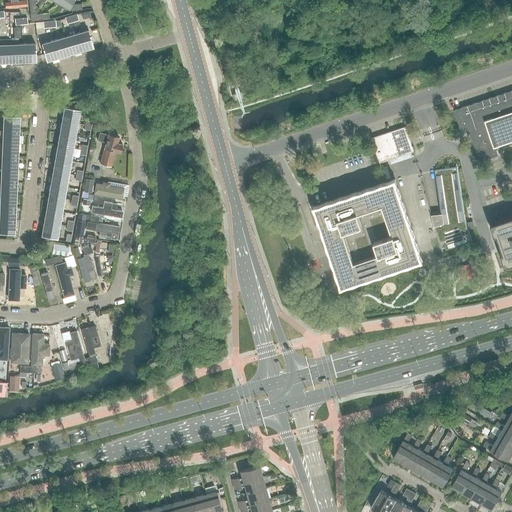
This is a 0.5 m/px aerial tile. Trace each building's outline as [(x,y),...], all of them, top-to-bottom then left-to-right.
[(30,0),(29,0),(30,13),(36,12),(36,9),(37,7),(35,5),(34,0),(30,0)] [(68,9),(71,4),(73,0),(59,0),(57,3),(68,9)] [(120,41),(115,26),(110,27),(115,43),(120,41)] [(88,30),(77,33),(81,50),(93,47),(88,30)] [(77,33),(65,37),(70,54),(81,50),(77,33)] [(11,39),(12,62),(24,62),(23,44),(19,44),(19,36),(11,36),(11,39)] [(65,37),(54,40),(59,57),(70,54),(65,37)] [(11,39),(0,39),(0,53),(0,63),(12,62),(11,39)] [(54,40),(42,44),(47,61),(59,57),(54,40)] [(35,43),(23,44),(24,62),(36,61),(35,43)] [(511,90),(454,110),(460,127),(461,130),(467,128),(479,161),(498,155),(495,145),(511,138),(511,90)] [(234,101),(243,98),(242,93),(232,95),(234,101)] [(64,107),(62,121),(77,124),(79,111),(80,110),(64,107)] [(3,116),(3,130),(19,131),(19,117),(3,116)] [(62,121),(59,134),(75,136),(77,124),(62,121)] [(408,134),(407,131),(405,127),(371,138),(375,150),(379,162),(413,151),(408,134)] [(3,130),(2,143),(18,143),(19,131),(3,130)] [(99,132),(97,140),(105,143),(100,164),(111,166),(115,151),(120,153),(122,144),(117,143),(119,137),(108,134),(107,134),(103,133),(99,132)] [(59,134),(57,146),(73,149),(75,136),(59,134)] [(2,143),(2,156),(18,156),(18,143),(2,143)] [(57,146),(55,159),(70,162),(73,149),(57,146)] [(2,156),(1,168),(17,169),(18,156),(2,156)] [(55,159),(53,171),(68,174),(70,162),(55,159)] [(435,170),(441,213),(435,214),(430,215),(442,251),(471,241),(464,221),(457,167),(435,170)] [(1,168),(1,181),(16,182),(17,169),(1,168)] [(53,171),(51,184),(66,187),(68,174),(53,171)] [(86,179),(84,191),(88,192),(91,193),(93,180),(86,179)] [(320,221),(340,281),(341,285),(344,284),(420,259),(394,180),(386,183),(315,206),(320,221)] [(1,186),(0,194),(16,195),(16,182),(1,181),(1,186)] [(94,193),(121,197),(123,186),(96,182),(94,193)] [(51,184),(48,197),(64,199),(66,187),(51,184)] [(0,194),(0,198),(0,207),(15,208),(16,195),(0,194)] [(48,197),(46,209),(62,212),(64,199),(48,197)] [(91,204),(90,212),(121,217),(122,209),(110,207),(111,202),(104,200),(103,206),(91,204)] [(0,207),(0,219),(15,220),(15,208),(0,207)] [(46,209),(44,222),(59,224),(62,212),(46,209)] [(490,225),(494,238),(497,237),(502,254),(500,254),(504,267),(511,264),(511,217),(511,218),(490,225)] [(0,233),(14,234),(15,220),(0,219),(0,233)] [(77,220),(74,236),(80,237),(82,225),(83,225),(84,221),(77,220)] [(86,221),(85,228),(98,230),(97,236),(109,238),(110,232),(118,233),(119,226),(86,221)] [(44,222),(41,236),(57,238),(59,224),(44,222)] [(75,237),(74,246),(78,246),(78,243),(82,244),(82,239),(75,237)] [(97,240),(95,252),(100,253),(100,247),(106,248),(107,243),(101,242),(102,241),(97,240)] [(53,243),(52,254),(68,256),(70,246),(53,243)] [(64,264),(54,267),(64,300),(62,300),(63,305),(76,302),(69,279),(74,278),(71,269),(76,267),(73,256),(63,259),(64,264)] [(83,259),(77,261),(83,285),(90,283),(90,282),(96,280),(91,260),(89,261),(88,256),(83,258),(83,259)] [(480,263),(472,266),(475,277),(484,274),(480,263)] [(34,267),(30,268),(34,286),(39,284),(34,267)] [(21,270),(9,270),(7,302),(19,302),(19,290),(26,290),(26,276),(20,276),(21,270)] [(47,300),(54,298),(47,273),(40,275),(47,300)] [(95,326),(81,330),(89,357),(95,355),(93,349),(101,346),(95,326)] [(0,360),(8,361),(9,328),(0,327),(0,360)] [(69,333),(69,331),(60,333),(63,342),(64,342),(70,363),(84,359),(76,331),(69,333)] [(28,365),(30,335),(11,334),(11,349),(10,349),(9,357),(10,357),(10,364),(28,365)] [(44,334),(32,334),(30,366),(42,366),(42,356),(49,357),(49,345),(48,345),(47,344),(44,344),(43,345),(44,334)] [(70,363),(68,363),(69,368),(70,370),(78,368),(77,367),(76,361),(70,363)] [(55,380),(65,377),(61,363),(51,366),(53,374),(55,380)] [(70,370),(68,371),(70,377),(82,374),(80,368),(78,368),(70,370)] [(9,390),(19,391),(20,376),(19,376),(9,376),(9,390)] [(483,407),(480,412),(489,417),(491,412),(483,407)] [(500,416),(507,420),(511,423),(511,412),(510,416),(503,412),(500,416)] [(463,413),(460,419),(469,424),(472,418),(463,413)] [(472,419),(469,424),(475,428),(478,423),(472,419)] [(511,423),(507,420),(504,426),(497,422),(495,426),(502,430),(511,436),(511,423)] [(511,436),(502,430),(498,436),(491,432),(489,436),(496,440),(511,449),(511,436)] [(403,463),(413,446),(407,442),(411,435),(407,433),(403,440),(393,457),(403,463)] [(417,438),(413,446),(403,463),(413,469),(423,451),(417,448),(421,441),(417,438)] [(511,452),(511,449),(496,440),(493,446),(486,442),(483,446),(490,450),(508,460),(511,452)] [(427,444),(423,451),(413,469),(423,474),(433,457),(427,454),(431,447),(427,444)] [(437,450),(433,457),(423,474),(433,480),(443,463),(437,459),(441,452),(437,450)] [(443,463),(433,480),(443,486),(453,468),(452,468),(447,465),(451,458),(447,455),(443,463)] [(504,463),(494,458),(492,461),(498,465),(502,467),(504,463)] [(461,492),(471,474),(466,471),(470,464),(466,461),(464,464),(462,469),(461,468),(458,473),(451,486),(461,492)] [(461,462),(456,472),(458,473),(461,468),(462,469),(464,464),(461,462)] [(259,465),(239,470),(242,482),(262,476),(259,465)] [(511,468),(505,465),(502,470),(509,474),(511,468)] [(475,467),(471,474),(461,492),(471,498),(481,480),(476,477),(480,470),(475,467)] [(481,480),(471,498),(481,503),(491,486),(486,482),(490,475),(485,473),(481,480)] [(262,476),(242,482),(246,493),(265,487),(262,476)] [(185,477),(178,479),(178,480),(181,489),(188,487),(186,478),(185,477)] [(492,509),(502,491),(501,491),(496,488),(500,481),(495,478),(491,486),(481,503),(492,509)] [(392,488),(396,482),(391,479),(387,486),(392,488)] [(396,482),(392,488),(397,491),(400,485),(396,482)] [(265,487),(246,493),(249,504),(268,498),(265,487)] [(389,494),(379,511),(378,511),(388,511),(396,499),(394,497),(397,491),(392,488),(389,494)] [(408,497),(411,491),(406,488),(403,495),(408,497)] [(380,489),(370,507),(379,511),(389,494),(380,489)] [(215,511),(221,510),(216,491),(205,494),(209,511),(215,511)] [(411,491),(408,497),(412,500),(416,494),(411,491)] [(209,511),(205,494),(194,497),(197,511),(209,511)] [(197,511),(194,497),(183,500),(185,511),(197,511)] [(404,503),(399,511),(409,511),(412,508),(409,506),(412,500),(408,497),(404,503)] [(422,497),(418,503),(423,506),(427,500),(422,497)] [(268,498),(249,504),(250,511),(261,511),(271,509),(268,498)] [(396,499),(388,511),(399,511),(404,503),(396,499)] [(185,511),(183,500),(172,503),(174,511),(185,511)] [(427,500),(423,506),(428,509),(432,502),(427,500)] [(174,511),(172,503),(161,506),(162,511),(174,511)] [(419,511),(423,506),(418,503),(415,509),(412,508),(409,511),(419,511)]
